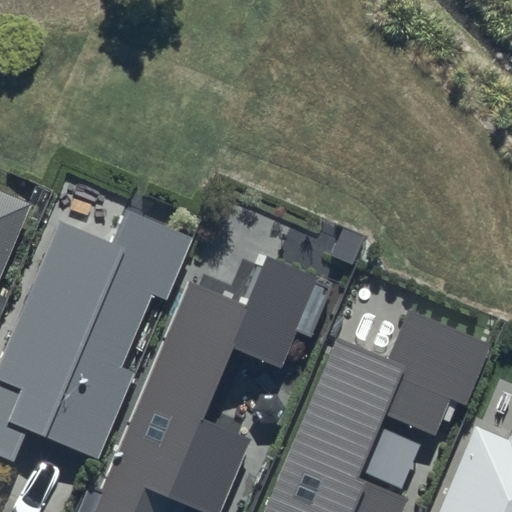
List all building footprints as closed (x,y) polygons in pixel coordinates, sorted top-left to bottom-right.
[(0,266),(25,206),(0,195),(0,266)] [(106,246),(55,224),(0,349),(0,467),(1,468),(18,429),(96,463),(132,382),(112,373),(146,296),(160,302),(187,239),(122,210),(106,246)] [(332,284),(261,255),(242,300),(189,278),(91,511),(172,511),(176,502),(200,511),(222,511),(254,438),(207,418),(236,350),(281,369),(297,332),(310,337),(332,284)] [(490,346),(406,311),(387,357),(335,336),(262,511),(403,511),(408,500),(359,480),(388,411),(435,430),(448,398),(465,405),(490,346)] [(511,511),(511,427),(508,438),(474,425),(438,511),(511,511)]
